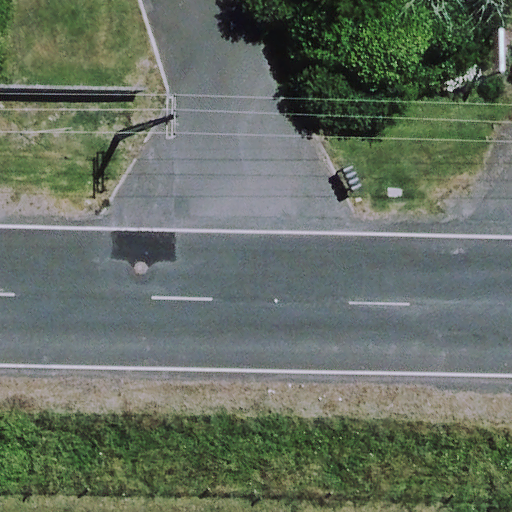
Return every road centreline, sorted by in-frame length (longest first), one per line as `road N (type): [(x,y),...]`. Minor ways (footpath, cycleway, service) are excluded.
road 1 (unclassified): [(0,299),(511,309)]
road 2 (unknown): [(199,303),(101,0)]
